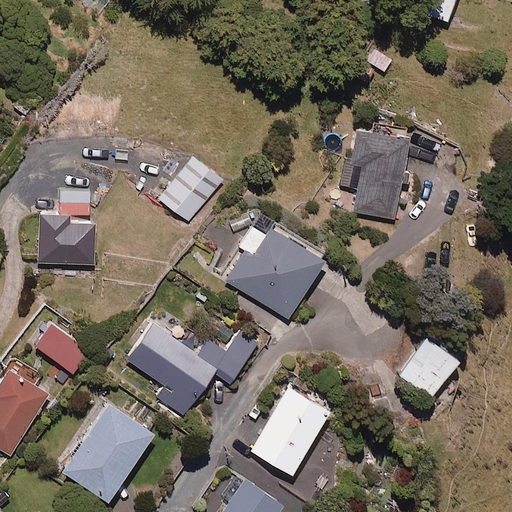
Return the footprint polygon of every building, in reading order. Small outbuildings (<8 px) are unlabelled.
[(446,0),(404,0),(443,11),(446,0)] [(389,53),(371,43),(364,56),(382,66),(389,53)] [(34,103),(19,92),(9,104),(25,115),(34,103)] [(403,125),(349,119),(346,153),(342,152),(339,181),(355,183),(352,209),(393,214),(403,125)] [(221,172),(190,151),(158,197),(189,218),(221,172)] [(268,209),(254,201),(229,244),(236,249),(221,274),(284,311),(321,248),(265,215),(268,209)] [(70,205),(35,206),(36,257),(91,257),(90,212),(70,212),(70,205)] [(425,385),(451,346),(442,339),(449,329),(428,314),(394,364),(425,385)] [(86,346),(49,317),(32,338),(69,367),(86,346)] [(213,359),(152,317),(125,356),(165,383),(157,394),(182,411),(216,361),(213,359)] [(216,361),(229,370),(253,335),(237,324),(213,359),(216,361)] [(19,370),(5,362),(0,370),(0,444),(8,450),(46,387),(31,378),(35,371),(22,364),(19,370)] [(324,399),(284,378),(248,446),(288,467),(324,399)] [(149,423),(103,393),(57,462),(103,492),(149,423)] [(277,497),(237,470),(222,492),(227,495),(216,511),(271,511),(268,510),(277,497)]
